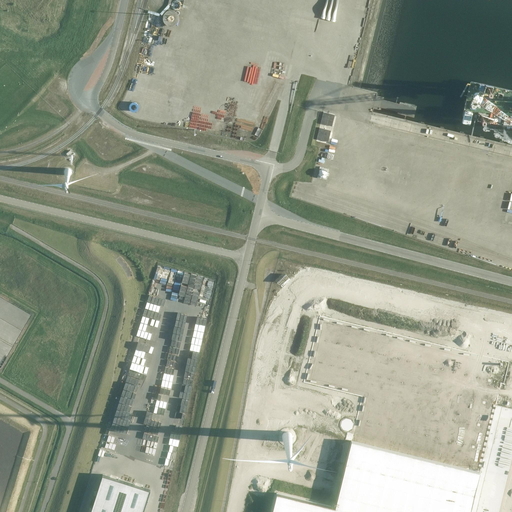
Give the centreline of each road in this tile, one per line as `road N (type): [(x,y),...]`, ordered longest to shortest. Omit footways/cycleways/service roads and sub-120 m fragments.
road 1 (unclassified): [(257,214),(268,167),(128,133),(95,107),(125,0)]
road 2 (unclassified): [(511,281),(257,214)]
road 3 (unclassified): [(185,511),(246,259)]
road 4 (unclassified): [(246,259),(0,198)]
